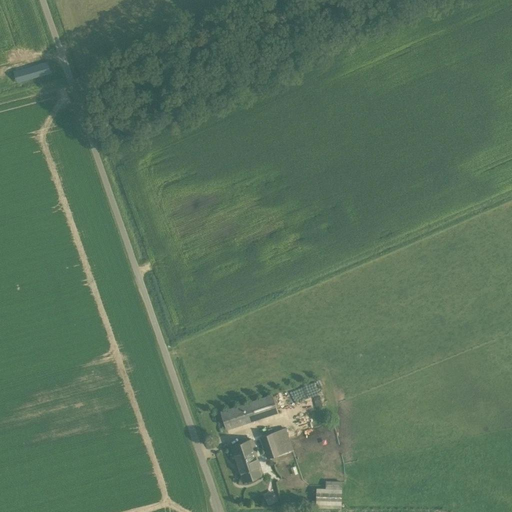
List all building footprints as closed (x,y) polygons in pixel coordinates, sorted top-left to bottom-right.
[(47,62),(22,70),(24,79),(50,72),(47,62)] [(272,395),(221,412),(226,429),(278,412),(272,395)] [(285,428),(260,437),(268,458),(292,449),(285,428)] [(252,439),(232,446),(243,480),(261,474),(254,451),(256,450),(252,439)] [(342,482),(326,481),(326,485),(326,489),(317,489),(317,503),(341,504),(342,482)]
